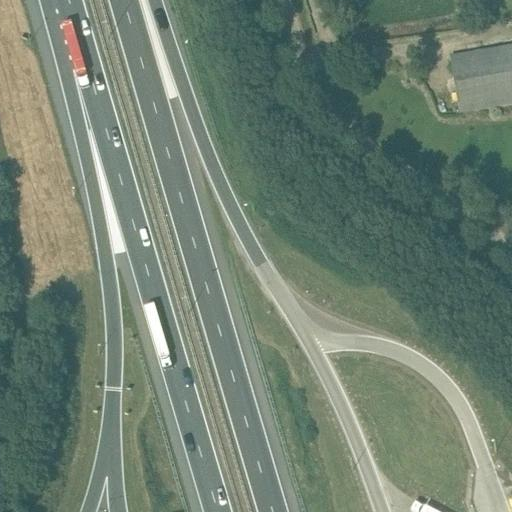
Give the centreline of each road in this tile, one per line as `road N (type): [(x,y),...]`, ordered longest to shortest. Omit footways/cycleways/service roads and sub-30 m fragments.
road 1 (motorway): [(275,511),(124,0)]
road 2 (motorway): [(71,18),(218,511)]
road 3 (motorway): [(71,18),(85,155),(114,301),(114,395)]
road 4 (unclassified): [(511,249),(325,113),(285,0)]
road 5 (motorway): [(293,312),(207,155),(146,0)]
